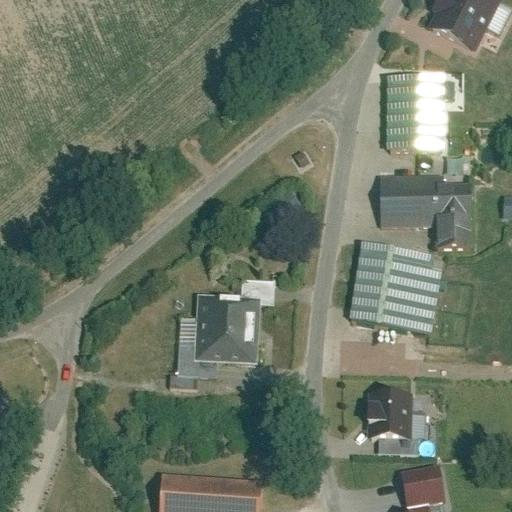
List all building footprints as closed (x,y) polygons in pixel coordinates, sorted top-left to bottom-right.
[(495,0),(448,0),(433,31),(482,55),(506,5),(495,0)] [(448,81),(391,81),(392,155),(449,154),(448,81)] [(302,155),(293,160),(303,174),(312,169),(302,155)] [(478,179),(385,180),(386,228),(441,227),(441,253),(478,252),(478,179)] [(368,248),(355,321),(436,335),(447,273),(437,271),(439,260),(368,248)] [(279,284),(245,283),(244,301),(266,303),(266,308),(279,308),(279,284)] [(203,322),(200,364),(221,365),(262,368),(266,308),(266,303),(244,301),(204,299),(203,322)] [(203,322),(185,322),(182,379),(220,381),(221,365),(200,364),(203,322)] [(0,388),(0,435),(22,421),(0,388)] [(415,393),(371,391),(370,440),(413,441),(415,393)] [(444,469),(405,475),(411,510),(449,503),(444,469)] [(263,511),(265,485),(165,479),(163,511),(263,511)]
